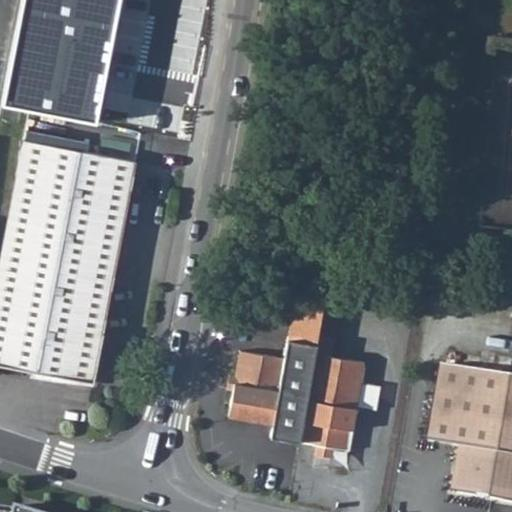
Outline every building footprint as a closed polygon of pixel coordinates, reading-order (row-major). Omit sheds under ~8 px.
[(122,0),(23,0),(3,107),(97,125),(122,0)] [(141,163),(27,142),(0,283),(0,363),(99,383),(141,163)] [(279,355),(238,350),(226,415),(269,421),(267,435),(298,439),(312,352),(314,332),(321,288),(288,296),(279,355)] [(330,334),(314,332),(312,352),(327,355),(330,334)] [(313,448),(332,450),(333,445),(347,446),(359,359),(327,355),(312,352),(298,439),(314,442),(313,448)] [(449,488),(511,496),(511,370),(435,360),(425,437),(454,441),(449,488)]
